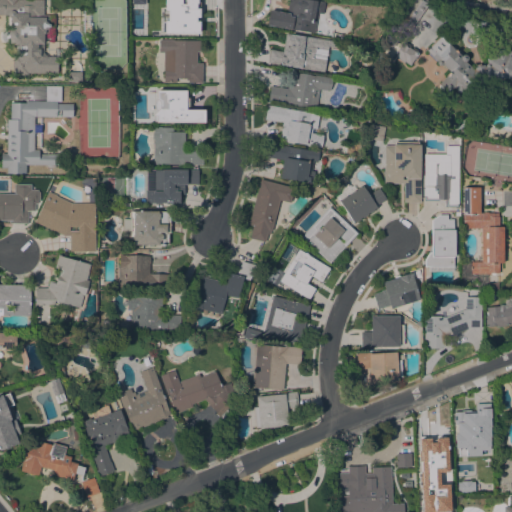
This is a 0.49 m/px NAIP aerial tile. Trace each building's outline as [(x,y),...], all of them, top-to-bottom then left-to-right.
[(28,72),(28,75),(12,74),(12,55),(17,55),(17,54),(16,54),(16,45),(17,45),(17,43),(16,43),(15,44),(12,45),(10,44),(7,41),(6,39),(6,36),(6,33),(8,30),(10,28),(10,17),(8,17),(7,15),(0,15),(0,0),(43,0),(43,14),(49,14),(49,16),(53,15),(53,42),(43,42),(43,51),(47,56),(58,56),(57,73),(28,72)] [(191,0),(191,16),(202,16),(202,35),(187,35),(187,26),(183,26),(183,31),(163,31),(163,26),(156,26),(156,12),(150,12),(150,2),(156,2),(156,0),(191,0)] [(317,0),(324,1),(322,13),(317,12),(314,32),(267,25),(269,9),(287,12),(288,0),(317,0)] [(409,33),(395,24),(411,0),(426,0),(429,2),(409,33)] [(91,10),(91,34),(82,34),(82,10),(91,10)] [(408,45),(431,48),(435,16),(429,15),(428,26),(411,24),(408,45)] [(377,54),(395,27),(408,35),(406,38),(407,38),(404,42),(403,42),(403,43),(404,44),(405,42),(410,45),(409,47),(411,49),(412,47),(418,51),(417,53),(418,54),(410,65),(405,62),(404,62),(396,57),(392,64),(377,54)] [(323,71),(267,63),(269,49),(282,51),(285,33),(334,40),(333,47),(328,46),(327,52),(320,51),(319,55),(326,56),(323,71)] [(440,36),(449,45),(451,42),(463,54),(464,53),(468,57),(464,61),(473,69),(473,67),(475,66),(475,65),(481,63),(481,65),(483,64),(484,67),(485,63),(487,63),(485,57),(488,56),(487,53),(509,47),(510,50),(511,50),(511,59),(511,60),(511,63),(511,77),(506,79),(506,78),(503,79),(503,77),(499,78),(500,81),(492,84),(491,80),(488,81),(488,83),(476,87),(473,92),(470,93),(467,94),(464,94),(462,93),(460,92),(455,89),(453,86),(446,95),(438,88),(440,85),(438,83),(449,71),(442,64),(440,65),(438,65),(436,64),(436,62),(437,60),(426,50),(440,36)] [(199,51),(196,51),(196,63),(202,63),(202,83),(189,83),(189,78),(176,78),(176,81),(163,81),(163,70),(163,52),(159,52),(159,39),(176,39),(176,40),(199,40),(199,51)] [(81,71),(81,81),(67,81),(67,71),(81,71)] [(287,88),(289,72),(314,76),(314,75),(331,78),(329,90),(319,89),(316,108),(288,104),(288,102),(268,99),(270,85),(287,88)] [(6,173),(6,167),(1,167),(1,152),(6,152),(6,119),(10,119),(10,102),(25,102),(25,100),(45,101),(45,85),(61,86),(61,101),(56,101),(56,103),(72,103),(72,117),(41,116),(40,147),(33,147),(33,149),(38,149),(38,154),(61,154),(61,165),(55,164),(55,167),(47,167),(47,165),(26,164),(25,173),(6,173)] [(185,90),(185,98),(188,98),(188,106),(185,106),(185,109),(204,109),(203,122),(156,122),(156,115),(153,115),(153,113),(159,108),(159,102),(156,99),(156,90),(185,90)] [(267,104),(318,114),(316,128),(312,127),(311,132),(323,135),(320,148),(303,145),(303,144),(279,139),(282,122),(264,119),(267,104)] [(417,114),(415,127),(403,125),(405,112),(417,114)] [(371,124),(384,127),(381,141),(371,139),(371,136),(369,135),(371,124)] [(153,164),(153,143),(154,143),(154,131),(184,131),(184,149),(203,150),(202,165),(153,164)] [(384,145),(392,145),(392,144),(395,144),(395,141),(418,142),(418,144),(420,144),(420,202),(403,202),(403,183),(383,183),(384,145)] [(282,159),(264,157),(266,142),(289,146),(289,147),(307,149),(307,148),(318,150),(317,161),(313,161),(311,171),(314,171),(313,182),(280,178),(282,159)] [(424,156),(445,156),(445,146),(458,146),(458,207),(444,207),(444,200),(423,200),(424,156)] [(197,170),(197,184),(179,185),(179,202),(157,202),(157,203),(145,203),(145,190),(149,190),(149,170),(197,170)] [(293,187),(289,202),(279,199),(269,234),(266,233),(264,242),(249,237),(252,226),(247,224),(260,178),(293,187)] [(0,193),(14,193),(14,184),(31,184),(31,190),(37,190),(37,192),(39,192),(39,201),(37,201),(37,204),(35,204),(35,211),(28,211),(28,223),(9,223),(9,220),(0,220),(0,193)] [(335,197),(354,185),(356,188),(360,185),(360,186),(362,185),(368,195),(378,188),(386,199),(375,206),(376,208),(353,223),(339,201),(340,200),(339,199),(337,200),(335,197)] [(498,271),(487,272),(487,273),(470,273),(470,261),(481,261),(481,228),(462,228),(462,187),(478,187),(478,212),(483,212),(483,211),(487,211),(487,212),(498,212),(498,226),(502,226),(502,262),(498,262),(498,271)] [(95,251),(69,251),(69,236),(64,236),(34,222),(48,191),(57,195),(56,196),(71,203),(94,203),(95,251)] [(300,236),(328,206),(357,233),(329,263),(300,236)] [(133,244),(133,240),(130,240),(129,238),(128,233),(130,231),(123,231),(123,219),(130,219),(128,217),(129,210),(157,211),(170,212),(169,232),(168,232),(167,244),(133,244)] [(430,220),(439,214),(447,214),(447,219),(453,219),(454,266),(424,266),(424,259),(428,251),(430,251),(430,220)] [(278,281),(298,248),(330,268),(320,283),(312,277),(308,283),(316,288),(308,300),(278,281)] [(35,304),(35,288),(47,288),(49,281),(55,283),(59,269),(54,268),(58,255),(90,264),(88,270),(88,271),(86,280),(89,281),(84,296),(83,295),(79,307),(54,300),(54,304),(35,304)] [(118,287),(118,266),(119,266),(119,255),(149,255),(149,274),(168,273),(168,287),(118,287)] [(188,306),(196,275),(226,283),(228,272),(236,274),(241,261),(255,265),(249,280),(242,278),(237,298),(225,295),(220,314),(188,306)] [(390,309),(389,306),(377,309),(372,293),(384,290),(382,282),(398,277),(398,276),(411,272),(412,274),(411,274),(419,300),(390,309)] [(0,315),(0,284),(30,285),(30,316),(0,315)] [(155,330),(155,329),(130,329),(131,309),(126,309),(126,292),(132,292),(132,297),(161,297),(161,315),(180,315),(180,330),(155,330)] [(309,305),(299,344),(263,334),(272,296),(309,305)] [(480,328),(468,327),(444,337),(444,346),(440,346),(440,348),(428,347),(428,346),(422,346),(424,315),(427,315),(428,311),(435,311),(435,315),(440,315),(440,316),(445,316),(464,308),(465,296),(481,296),(480,328)] [(511,322),(506,325),(504,326),(501,326),(497,326),(497,325),(488,326),(486,307),(498,305),(498,304),(504,304),(504,307),(511,303),(511,322)] [(398,324),(402,324),(403,345),(398,345),(398,346),(375,346),(376,348),(361,348),(360,331),(370,331),(370,316),(398,315),(398,324)] [(260,331),(258,339),(242,334),(244,327),(260,331)] [(0,332),(15,333),(15,351),(4,350),(4,347),(0,346),(0,332)] [(251,387),(255,343),(283,346),(283,345),(301,347),(299,364),(285,363),(282,390),(251,387)] [(395,351),(396,359),(401,359),(402,381),(369,383),(369,368),(356,368),(356,353),(395,351)] [(132,431),(123,407),(122,407),(115,388),(123,385),(125,390),(130,388),(131,392),(134,391),(135,395),(146,390),(139,372),(151,367),(168,411),(169,411),(170,414),(167,415),(167,417),(132,431)] [(160,376),(174,370),(178,382),(198,374),(200,377),(214,371),(220,386),(227,383),(231,393),(225,402),(229,405),(220,416),(204,399),(191,404),(192,407),(175,413),(160,376)] [(50,385),(51,384),(50,379),(57,377),(62,392),(53,395),(50,385)] [(296,391),(298,406),(286,408),(288,425),(259,428),(259,426),(255,427),(253,407),(257,406),(256,396),(296,391)] [(0,392),(1,392),(2,394),(8,392),(13,404),(6,406),(10,418),(9,419),(9,421),(14,419),(20,433),(16,434),(19,443),(1,449),(0,449),(0,392)] [(91,455),(93,454),(81,421),(90,418),(91,420),(93,419),(91,411),(107,405),(110,413),(119,409),(129,438),(121,441),(121,443),(114,446),(112,442),(104,445),(110,462),(110,461),(114,471),(99,477),(91,455)] [(453,442),(453,431),(452,431),(451,416),(461,416),(461,418),(471,418),(471,427),(477,426),(477,419),(475,419),(474,406),(479,406),(479,405),(484,405),(484,406),(491,406),(492,418),(488,419),(489,427),(490,427),(491,437),(490,437),(491,449),(481,450),(481,451),(474,451),(474,443),(464,444),(464,450),(453,450),(453,442)] [(425,487),(420,487),(420,458),(417,458),(417,449),(417,434),(432,434),(432,453),(434,452),(438,451),(441,454),(442,459),(441,461),(441,468),(444,470),(443,474),(442,476),(443,498),(425,499),(425,487)] [(26,445),(34,447),(36,443),(41,444),(42,442),(52,445),(52,443),(66,446),(65,449),(67,450),(65,454),(64,453),(63,455),(70,456),(69,461),(77,463),(77,465),(85,467),(83,475),(74,473),(73,480),(52,474),(53,470),(40,466),(38,475),(20,470),(26,445)] [(409,466),(409,452),(394,453),(395,467),(409,466)] [(498,491),(511,490),(511,456),(498,457),(498,491)] [(338,511),(338,496),(347,496),(347,491),(339,492),(338,473),(348,473),(347,466),(364,465),(364,473),(372,473),(371,467),(390,466),(392,503),(403,503),(403,511),(338,511)] [(86,497),(81,481),(94,477),(99,492),(86,497)] [(472,481),(456,482),(456,491),(472,491),(472,481)] [(511,511),(503,511),(503,506),(508,506),(508,497),(509,497),(509,496),(511,496),(511,511)]
